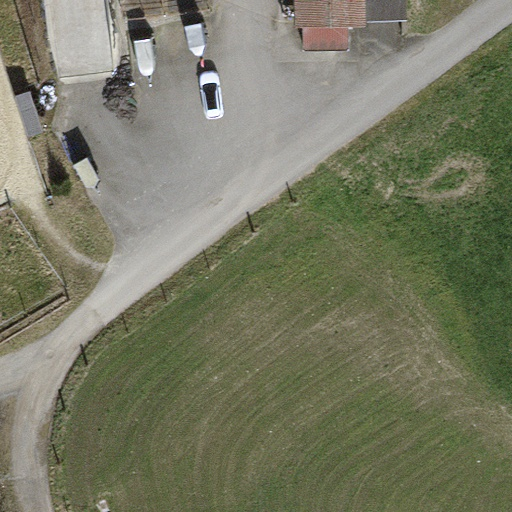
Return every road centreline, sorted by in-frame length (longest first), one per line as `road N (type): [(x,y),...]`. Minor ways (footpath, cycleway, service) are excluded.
road 1 (track): [(0,370),(56,348),(511,4)]
road 2 (unknown): [(293,169),(266,0)]
road 3 (track): [(56,348),(35,417),(44,511)]
